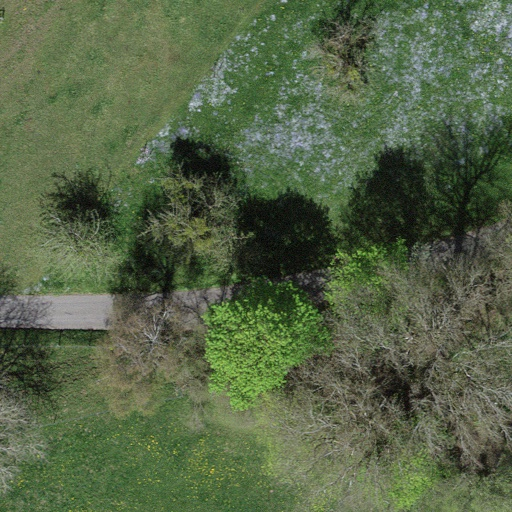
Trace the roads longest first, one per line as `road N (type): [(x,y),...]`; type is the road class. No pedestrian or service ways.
road 1 (unclassified): [(511,232),(266,297),(0,311)]
road 2 (track): [(266,297),(511,465)]
